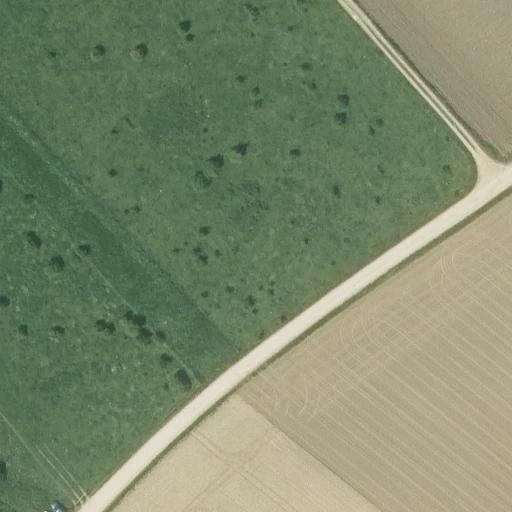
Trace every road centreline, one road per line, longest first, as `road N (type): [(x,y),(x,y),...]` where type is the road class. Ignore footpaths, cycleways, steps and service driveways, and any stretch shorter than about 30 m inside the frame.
road 1 (track): [(511,173),(289,328),(95,507)]
road 2 (track): [(502,179),(342,0)]
